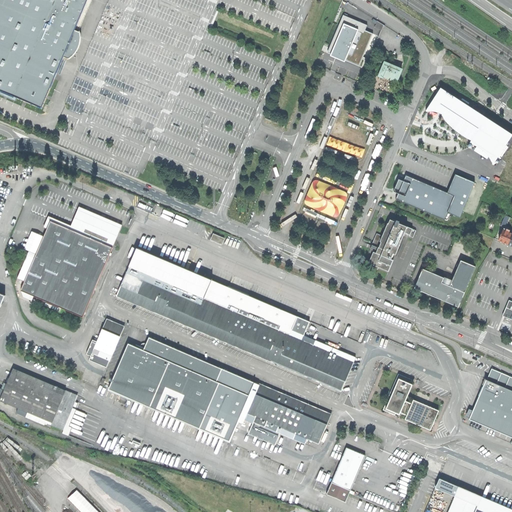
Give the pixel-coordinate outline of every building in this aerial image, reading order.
[(66,56),(78,29),(89,0),(0,0),(0,89),(18,97),(24,100),(27,101),(44,108),(66,56)] [(367,25),(343,15),(327,53),(331,54),(330,56),(337,59),(345,62),(345,60),(359,66),(373,34),(365,30),(367,25)] [(383,25),(378,21),(374,27),(381,30),(383,25)] [(78,29),(66,56),(70,58),(70,59),(73,57),(78,52),(81,47),(82,42),(83,36),(82,30),(82,31),(78,29)] [(385,62),(379,76),(382,77),(381,79),(385,80),(391,83),(392,80),(396,82),(402,69),(385,62)] [(511,131),(440,85),(425,108),(426,109),(428,109),(432,109),(437,110),(440,111),(442,115),(446,120),(451,125),(457,129),(462,133),(470,138),(468,140),(472,143),(475,143),(478,144),(483,147),(487,152),(488,155),(490,159),(492,163),(511,131)] [(399,193),(396,200),(444,220),(447,212),(460,217),(475,182),(455,174),(447,193),(446,192),(406,175),(403,181),(401,180),(400,180),(400,179),(399,179),(393,191),(396,192),(399,193)] [(70,227),(69,229),(113,247),(114,246),(116,240),(118,236),(119,233),(122,225),(79,207),(70,227)] [(390,219),(383,236),(381,241),(382,242),(380,246),(379,246),(377,253),(391,258),(393,253),(395,254),(400,241),(407,226),(399,222),(400,221),(397,219),(396,221),(390,219)] [(24,282),(20,291),(27,294),(36,298),(82,317),(113,247),(69,229),(50,221),(36,254),(34,258),(24,282)] [(412,228),(407,226),(400,241),(406,244),(409,235),(412,228)] [(511,233),(503,230),(498,240),(503,242),(508,244),(511,234),(511,233)] [(373,251),(377,253),(379,246),(380,246),(382,242),(381,241),(383,236),(377,233),(372,244),(370,250),(372,251),(373,251)] [(213,234),(211,240),(222,244),(223,243),(225,238),(213,234)] [(116,296),(342,391),(356,357),(304,336),(292,331),(298,317),(137,248),(116,296)] [(377,253),(373,251),(369,262),(371,263),(378,266),(388,270),(393,259),(391,258),(377,253)] [(24,282),(34,258),(27,255),(17,279),(24,282)] [(475,267),(461,260),(450,285),(445,282),(446,278),(444,277),(444,278),(423,269),(414,288),(441,299),(458,307),(475,267)] [(511,316),(511,301),(509,300),(502,316),(511,319),(511,318),(511,316)] [(309,322),(298,317),(292,331),(304,336),(307,327),(309,322)] [(91,356),(89,360),(106,367),(109,361),(110,362),(125,326),(107,319),(97,341),(93,339),(86,354),(91,356)] [(109,388),(108,390),(135,402),(199,429),(219,382),(216,381),(211,379),(217,371),(217,369),(190,357),(191,355),(148,337),(146,343),(144,348),(140,346),(135,344),(135,346),(128,343),(109,388)] [(222,369),(191,355),(190,357),(217,369),(217,371),(211,379),(216,381),(222,369)] [(13,369),(5,389),(0,387),(0,396),(1,397),(0,399),(0,400),(18,409),(16,414),(44,425),(50,425),(62,430),(71,408),(75,398),(77,395),(13,369)] [(255,382),(222,369),(216,381),(219,382),(199,429),(226,441),(230,442),(238,422),(255,382)] [(487,380),(486,380),(469,419),(511,437),(511,377),(493,369),(489,376),(487,380)] [(400,374),(385,409),(396,414),(397,412),(401,414),(402,412),(409,415),(407,419),(431,429),(439,411),(415,400),(413,404),(406,401),(413,384),(412,383),(413,380),(400,374)] [(275,445),(280,434),(305,444),(307,439),(319,444),(332,414),(256,382),(256,383),(255,382),(238,422),(243,424),(244,422),(249,424),(249,422),(252,424),(249,434),(275,445)] [(69,426),(76,410),(71,408),(62,430),(61,432),(68,435),(72,428),(69,426)] [(330,486),(327,494),(345,502),(348,496),(348,495),(349,493),(365,455),(346,447),(341,461),(330,486)] [(24,469),(22,471),(20,472),(26,478),(29,474),(24,469)] [(459,486),(439,478),(435,488),(455,496),(459,486)] [(511,511),(511,508),(459,486),(455,496),(447,511),(511,511)] [(91,511),(92,511),(94,511),(75,490),(66,498),(79,511),(80,511),(84,509),(86,511),(88,509),(91,511)]
